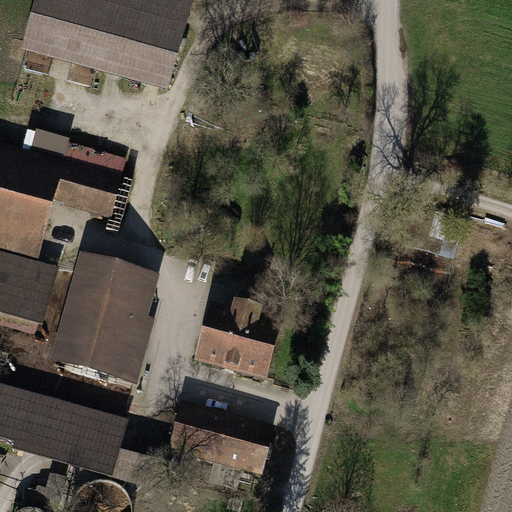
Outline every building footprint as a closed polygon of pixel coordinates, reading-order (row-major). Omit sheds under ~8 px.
[(193,1),(190,0),(41,0),(27,55),(169,92),(193,1)] [(126,176),(0,141),(0,249),(40,261),(56,201),(66,204),(65,207),(113,220),(126,176)] [(61,268),(0,251),(0,326),(37,337),(39,327),(45,328),(61,268)] [(162,276),(81,253),(50,363),(137,388),(157,319),(150,318),(162,276)] [(230,311),(210,305),(194,365),(266,384),(282,324),(259,318),(261,311),(260,310),(262,301),(238,294),(236,304),(232,303),(230,311)] [(133,419),(0,383),(0,440),(17,445),(15,453),(167,493),(175,465),(124,451),(133,419)] [(278,428),(184,402),(170,451),(216,464),(210,484),(238,492),(244,472),(264,478),(278,428)] [(133,511),(132,503),(128,494),(121,487),(113,483),(104,481),(94,483),(86,487),(79,493),(74,502),(72,511),(133,511)]
